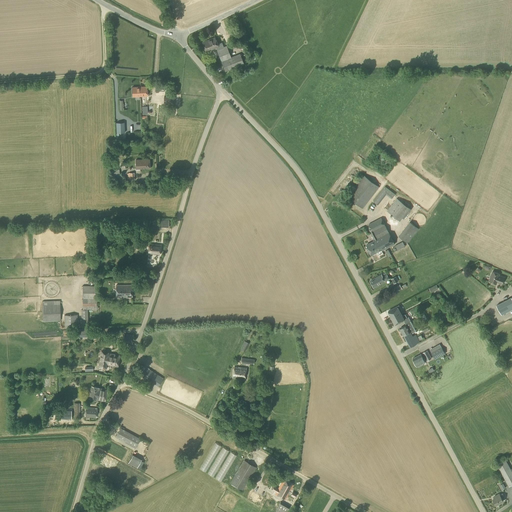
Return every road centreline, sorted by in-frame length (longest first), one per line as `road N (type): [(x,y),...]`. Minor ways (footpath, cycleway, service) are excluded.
road 1 (tertiary): [(483,511),(307,186),(222,90)]
road 2 (unclassified): [(120,380),(222,90)]
road 3 (unclassified): [(363,511),(120,380)]
road 4 (unclassified): [(73,511),(120,380)]
